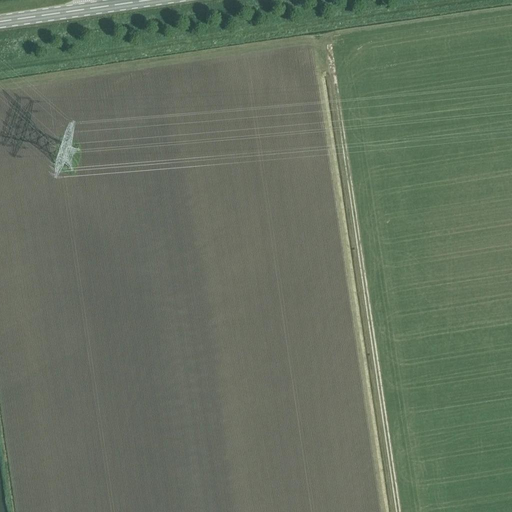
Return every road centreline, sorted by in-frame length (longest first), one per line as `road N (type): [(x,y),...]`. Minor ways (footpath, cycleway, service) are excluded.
road 1 (track): [(398,511),(334,77)]
road 2 (primary): [(0,22),(151,0)]
